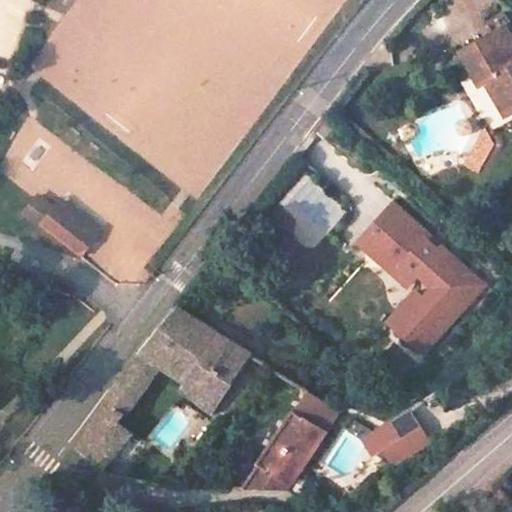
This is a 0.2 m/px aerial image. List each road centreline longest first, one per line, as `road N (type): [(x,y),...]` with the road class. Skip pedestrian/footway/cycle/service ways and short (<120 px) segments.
road 1 (unclassified): [(138,317),(326,84),(405,0)]
road 2 (unclassified): [(0,493),(138,317)]
road 3 (residential): [(138,317),(75,275),(0,247)]
road 4 (secondary): [(511,431),(418,511)]
